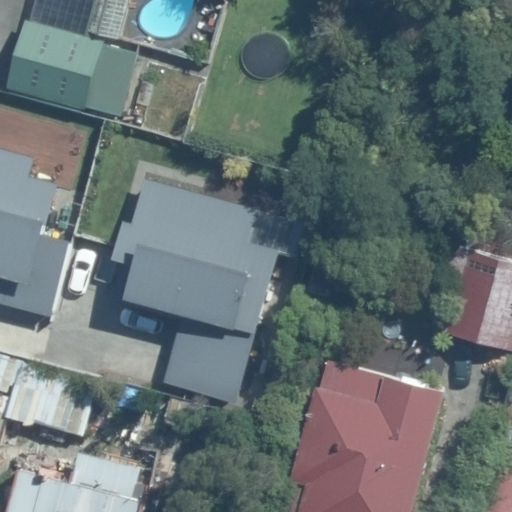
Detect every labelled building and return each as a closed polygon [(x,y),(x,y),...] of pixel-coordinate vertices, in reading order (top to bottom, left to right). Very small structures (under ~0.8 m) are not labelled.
[(144,53),(93,39),(103,0),(33,0),(23,41),(10,92),(15,93),(85,112),(87,103),(128,114),(144,53)] [(0,137),(0,297),(57,312),(76,239),(51,232),(64,183),(26,173),(33,146),(0,137)] [(266,305),(281,249),(257,242),(265,214),(150,182),(139,220),(129,217),(119,256),(140,262),(131,294),(148,299),(259,329),(266,305)] [(445,275),(464,280),(451,330),(461,333),(511,346),(511,257),(454,241),(445,275)] [(171,383),(174,383),(244,404),(263,339),(190,318),(171,383)] [(0,351),(0,378),(13,382),(20,356),(0,351)] [(331,358),(301,478),(292,511),(417,511),(448,387),(331,358)] [(13,415),(17,416),(87,438),(104,385),(29,362),(13,415)] [(140,511),(152,468),(122,460),(81,450),(74,477),(27,465),(14,511),(140,511)] [(483,511),(511,511),(511,453),(501,450),(483,511)]
